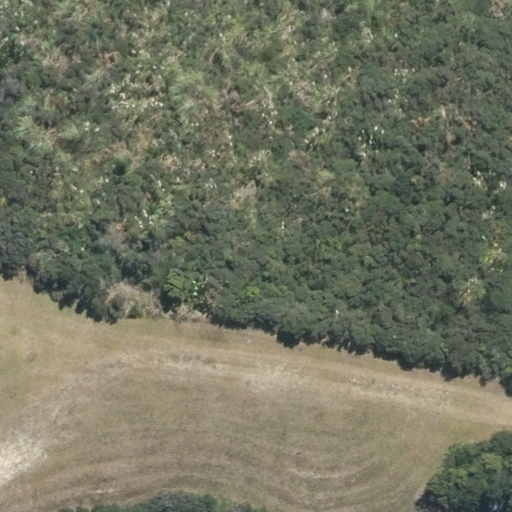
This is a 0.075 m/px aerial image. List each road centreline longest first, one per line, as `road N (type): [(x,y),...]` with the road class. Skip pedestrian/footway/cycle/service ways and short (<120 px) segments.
road 1 (track): [(0,462),(33,438),(366,414),(511,422)]
road 2 (track): [(0,319),(366,414)]
